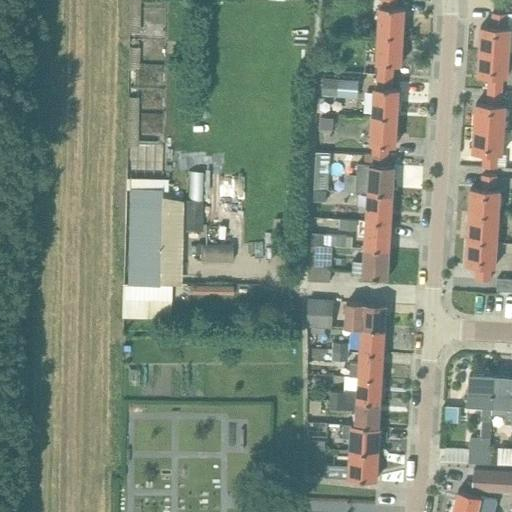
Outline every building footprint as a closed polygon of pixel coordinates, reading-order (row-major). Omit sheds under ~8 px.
[(397,7),(397,0),(381,0),(382,6),(380,6),(378,35),(403,36),(405,8),(397,7)] [(506,27),(507,13),(493,12),(492,26),(481,26),(479,50),(509,52),(511,27),(506,27)] [(401,65),(403,36),(378,35),(376,63),(379,63),(378,73),(393,74),(394,64),(401,65)] [(508,77),(509,52),(479,50),(478,75),(489,75),(488,89),(502,90),(503,76),(508,77)] [(392,84),(393,74),(378,73),(377,83),(375,83),(373,113),(398,115),(400,84),(392,84)] [(423,102),(425,74),(403,73),(401,100),(423,102)] [(337,97),(338,79),(322,78),(320,95),(337,97)] [(501,104),(502,90),(488,89),(487,103),(476,103),(475,127),(504,129),(506,105),(501,104)] [(396,145),(398,115),(373,113),(371,144),(373,144),(373,154),(388,155),(388,145),(396,145)] [(333,130),(334,117),(320,117),(319,129),(333,130)] [(503,154),(504,129),(475,127),(473,152),(484,153),(483,167),(497,167),(498,154),(503,154)] [(327,190),(328,189),(331,152),(317,151),(314,189),(327,190)] [(387,165),(388,155),(373,154),(372,164),(358,163),(356,192),(368,192),(393,194),(395,166),(387,165)] [(165,188),(165,172),(128,170),(127,186),(165,188)] [(496,189),(497,175),(483,174),(482,188),(471,188),(469,213),(499,215),(500,189),(496,189)] [(129,208),(128,270),(161,270),(163,189),(147,188),(130,188),(129,208)] [(327,201),(327,190),(314,189),(314,201),(327,201)] [(391,222),(393,194),(368,192),(367,207),(359,206),(358,220),(391,222)] [(497,241),(499,215),(469,213),(468,239),(497,241)] [(389,249),(391,222),(358,220),(360,220),(358,235),(365,236),(365,248),(389,249)] [(311,243),(333,245),(342,246),(343,235),(324,234),(324,233),(312,232),(311,243)] [(497,251),(497,241),(468,239),(466,265),(477,265),(476,279),(490,280),(491,266),(496,267),(497,251)] [(330,281),(333,245),(311,243),(308,279),(330,281)] [(388,278),(389,249),(365,248),(364,261),(354,261),(353,275),(363,276),(388,278)] [(511,291),(511,278),(497,278),(497,290),(511,291)] [(128,284),(127,317),(171,318),(171,302),(171,296),(171,285),(171,284),(128,284)] [(233,294),(233,286),(189,285),(189,294),(233,294)] [(332,325),(333,301),(333,299),(308,298),(307,325),(332,325)] [(373,329),(385,330),(386,304),(346,301),(344,326),(361,327),(373,328),(373,329)] [(361,327),(360,352),(383,353),(385,330),(373,329),(373,328),(361,327)] [(349,342),(333,341),(333,350),(348,351),(349,351),(349,342)] [(348,351),(333,350),(332,357),(348,358),(348,351)] [(383,353),(360,352),(359,362),(350,362),(350,376),(358,376),(382,377),(383,353)] [(469,374),(468,403),(483,403),(482,419),(491,420),(491,413),(494,375),(469,374)] [(511,376),(494,375),(491,413),(506,414),(505,423),(511,423),(511,376)] [(380,402),(382,377),(358,376),(358,390),(346,389),(345,391),(330,390),(329,401),(348,402),(348,400),(357,401),(380,402)] [(348,402),(348,409),(356,409),(356,424),(367,424),(367,426),(379,427),(380,402),(357,401),(348,400),(348,402)] [(348,409),(348,402),(329,401),(329,408),(348,409)] [(241,429),(242,412),(233,412),(232,429),(241,429)] [(343,431),(343,436),(351,437),(350,452),(378,453),(380,427),(379,427),(367,426),(367,424),(356,424),(351,423),(344,423),(343,431)] [(466,441),(467,432),(445,431),(445,440),(466,441)] [(470,436),(469,463),(488,464),(489,450),(490,437),(481,436),(470,436)] [(309,438),(309,448),(325,448),(326,439),(309,438)] [(489,450),(488,464),(499,464),(501,464),(501,450),(500,450),(489,450)] [(377,480),(378,453),(350,452),(349,465),(325,464),(324,477),(377,480)] [(511,470),(492,469),(474,468),(473,489),(511,491),(511,470)] [(459,490),(452,511),(493,511),(497,500),(478,495),(459,490)]
